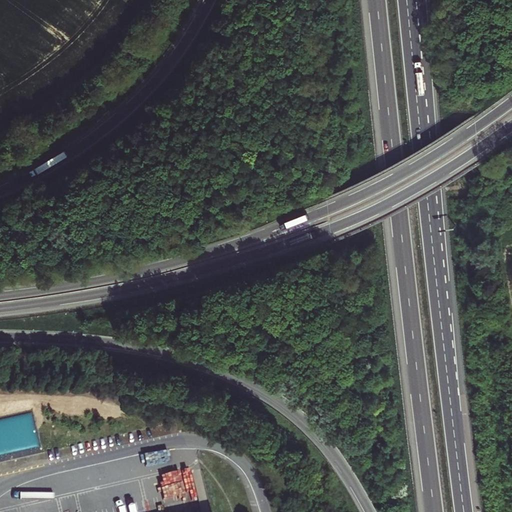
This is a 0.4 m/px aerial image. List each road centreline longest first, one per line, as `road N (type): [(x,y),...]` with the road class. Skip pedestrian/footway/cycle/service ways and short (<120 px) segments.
road 1 (motorway): [(511,103),(412,166),(284,227),(125,276),(0,297)]
road 2 (motorway): [(0,307),(123,289),(293,243),(415,186),(511,125)]
road 3 (motorway): [(376,0),(433,511)]
road 4 (motorway): [(0,336),(143,347),(242,379),(321,438),(370,511)]
road 5 (motorway): [(463,511),(420,139)]
road 6 (motorway): [(209,0),(178,52),(123,115),(61,162),(0,193)]
road 7 (motorway): [(420,139),(406,0)]
road 8 (motorway): [(420,139),(419,0)]
